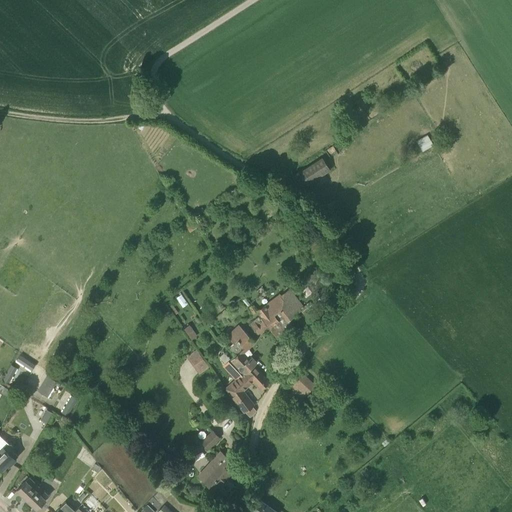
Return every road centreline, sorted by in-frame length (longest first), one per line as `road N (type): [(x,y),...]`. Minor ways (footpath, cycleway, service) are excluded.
road 1 (unclassified): [(240,511),(262,406),(361,281),(297,200),(192,134),(153,94),(161,57),(252,0)]
road 2 (track): [(0,112),(113,120),(162,109)]
